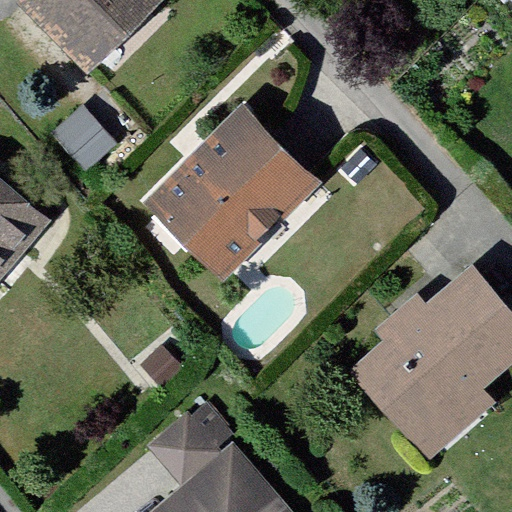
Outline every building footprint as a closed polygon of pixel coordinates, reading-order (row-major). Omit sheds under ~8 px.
[(26,0),(93,72),(170,0),(26,0)] [(511,0),(502,0),(511,11),(511,0)] [(248,105),(137,207),(228,305),(338,204),(248,105)] [(0,168),(0,262),(47,208),(0,168)] [(511,304),(479,264),(345,377),(427,474),(511,403),(511,304)] [(155,511),(289,511),(200,399),(145,442),(184,490),(155,511)]
